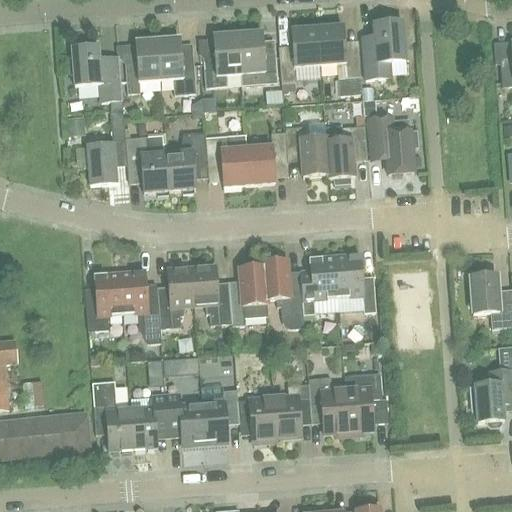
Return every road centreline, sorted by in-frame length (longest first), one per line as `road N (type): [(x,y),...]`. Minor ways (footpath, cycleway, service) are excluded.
road 1 (unclassified): [(511,239),(368,222),(159,234),(0,197)]
road 2 (unclassified): [(0,501),(389,471),(511,489)]
road 3 (unclassified): [(192,0),(0,12)]
